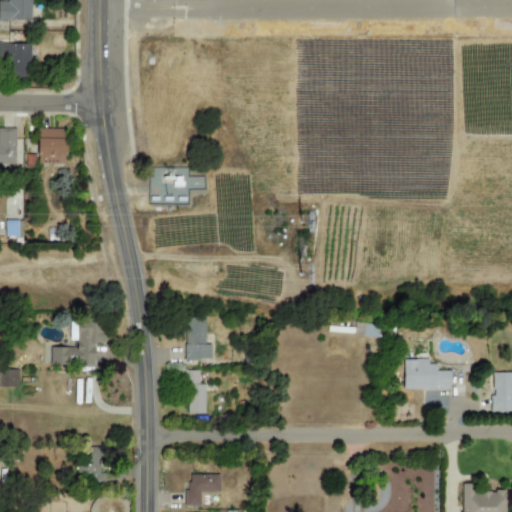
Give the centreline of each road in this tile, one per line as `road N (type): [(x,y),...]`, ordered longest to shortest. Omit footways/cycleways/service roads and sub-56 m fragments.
road 1 (tertiary): [(154,511),(155,356),(101,106),(102,0)]
road 2 (residential): [(172,8),(464,8)]
